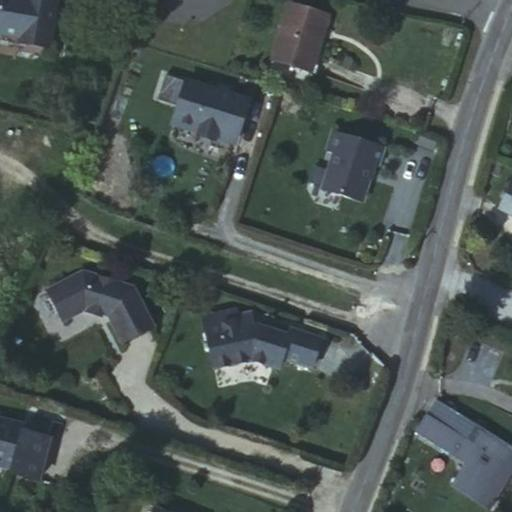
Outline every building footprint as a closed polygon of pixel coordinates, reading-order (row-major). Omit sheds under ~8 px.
[(15,43),(43,48),(51,0),(0,0),(0,33),(16,36),(15,43)] [(327,16),(289,6),(273,61),(309,72),(327,16)] [(241,101),(159,75),(153,97),(174,104),(170,116),(196,124),(194,132),(209,137),(210,132),(229,138),(241,101)] [(167,124),(194,132),(196,124),(170,116),(167,124)] [(370,164),(375,147),(325,131),(320,148),(326,150),(314,188),(354,200),(365,163),(370,164)] [(209,137),(227,143),(229,138),(210,132),(209,137)] [(511,180),(497,207),(511,214),(511,180)] [(0,211),(0,231),(6,235),(20,205),(7,198),(0,211)] [(20,205),(6,235),(18,242),(35,213),(20,205)] [(0,251),(0,270),(5,273),(13,259),(0,251)] [(130,289),(79,272),(43,289),(58,320),(81,309),(105,317),(119,343),(150,327),(130,289)] [(202,324),(211,369),(247,362),(274,370),(277,360),(306,369),(316,340),(286,330),(283,337),(250,325),(248,314),(202,324)] [(455,375),(488,388),(500,357),(467,344),(455,375)] [(451,486),(488,509),(511,472),(511,449),(435,401),(416,432),(465,462),(451,486)] [(37,481),(48,440),(20,432),(22,426),(0,420),(0,465),(9,468),(8,473),(37,481)]
